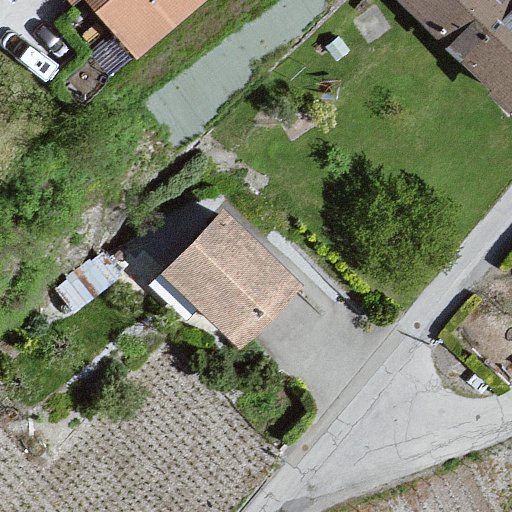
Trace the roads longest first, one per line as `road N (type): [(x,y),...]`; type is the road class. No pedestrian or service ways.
road 1 (residential): [(288,502),(511,220)]
road 2 (residential): [(511,412),(288,502)]
